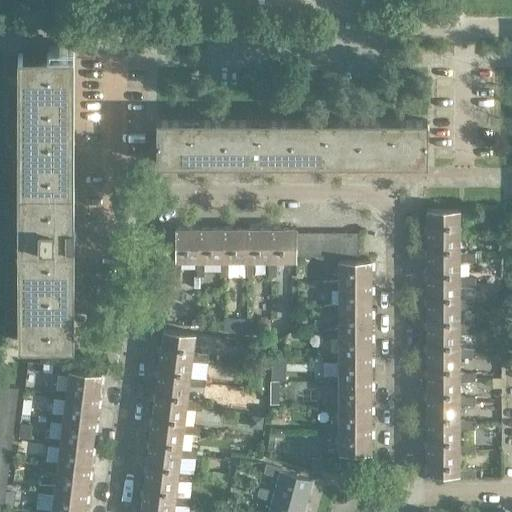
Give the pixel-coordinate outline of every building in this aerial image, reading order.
[(69,51),(17,51),(17,53),(22,53),(21,339),(18,339),(18,340),(73,340),(74,238),(74,219),(74,51),(69,51)] [(228,119),(156,119),(156,163),(228,163),(228,119)] [(295,119),(228,119),(228,163),(295,163),(295,119)] [(362,119),(295,119),(295,163),(362,163),(362,119)] [(426,119),(362,119),(362,163),(427,163),(426,119)] [(427,208),(427,233),(458,233),(458,237),(474,235),(474,229),(458,229),(459,208),(427,208)] [(176,259),(172,259),(172,275),(181,275),(181,259),(195,259),(200,259),(200,227),(175,227),(176,259)] [(200,259),(195,259),(197,275),(204,275),(205,259),(219,260),(224,260),(224,227),(200,227),(200,259)] [(224,260),(219,260),(221,276),(228,276),(228,259),(243,259),(248,259),(248,227),(224,227),(224,260)] [(248,259),(243,259),(245,275),(247,275),(252,275),(252,259),(267,259),(273,259),(272,228),(248,227),(248,259)] [(273,259),(267,259),(269,275),(276,276),(276,259),(296,259),(296,255),(296,232),(296,228),(272,228),(273,259)] [(296,232),(296,255),(308,255),(308,232),(296,232)] [(308,232),(308,255),(321,255),(321,232),(308,232)] [(321,255),(323,255),(333,256),(333,232),(321,232),(321,255)] [(333,232),(333,256),(338,256),(338,259),(346,259),(346,232),(333,232)] [(346,232),(346,259),(358,259),(358,232),(346,232)] [(427,233),(427,256),(459,257),(458,261),(474,260),(474,252),(458,252),(458,237),(458,233),(427,233)] [(338,256),(333,256),(323,255),(323,265),(338,265),(338,281),(338,283),(370,283),(370,259),(358,259),(346,259),(338,259),(338,256)] [(427,256),(427,281),(459,281),(459,285),(475,284),(475,276),(459,276),(458,261),(459,257),(427,256)] [(338,283),(338,281),(323,281),(323,288),(338,289),(338,305),(338,308),(370,307),(370,283),(338,283)] [(459,281),(427,281),(427,304),(459,305),(459,309),(475,308),(474,300),(459,300),(459,285),(459,281)] [(459,305),(427,304),(427,328),(459,328),(459,333),(474,331),(475,324),(458,324),(459,309),(459,305)] [(338,313),(338,328),(338,331),(370,331),(370,307),(338,308),(338,305),(323,305),(323,312),(338,313)] [(260,329),(265,329),(269,325),(269,320),(265,317),(260,317),(256,320),(256,325),(260,329)] [(246,318),(223,318),(223,329),(246,332),(246,331),(246,330),(246,318)] [(163,328),(159,353),(191,357),(190,361),(207,362),(207,354),(192,352),(194,332),(163,328)] [(338,336),(338,352),(338,355),(370,355),(370,331),(338,331),(338,328),(322,329),(323,336),(338,336)] [(427,328),(427,353),(458,353),(459,356),(475,355),(475,348),(459,348),(459,333),(459,328),(427,328)] [(338,355),(338,352),(322,353),(322,360),(338,360),(338,376),(338,379),(370,379),(370,355),(338,355)] [(159,353),(156,376),(188,381),(188,385),(204,386),(205,378),(189,376),(190,361),(191,357),(159,353)] [(427,353),(426,377),(458,377),(459,380),(475,379),(475,372),(458,372),(459,356),(458,353),(427,353)] [(53,363),(52,372),(57,373),(55,389),(66,390),(66,393),(98,397),(101,373),(69,369),(69,365),(53,363)] [(156,376),(153,401),(185,405),(185,409),(201,410),(204,386),(188,385),(188,381),(156,376)] [(338,385),(338,400),(338,403),(370,403),(370,379),(338,379),(338,376),(322,377),(322,384),(338,385)] [(426,377),(426,400),(459,401),(459,404),(475,404),(475,396),(459,396),(459,380),(458,377),(426,377)] [(0,385),(0,397),(16,400),(18,387),(0,385)] [(50,389),(49,396),(65,398),(63,413),(62,417),(95,421),(98,397),(66,393),(66,390),(55,389),(50,389)] [(0,397),(0,409),(15,412),(16,400),(0,397)] [(338,409),(338,423),(338,427),(370,427),(370,403),(338,403),(338,400),(322,401),(322,408),(338,409)] [(426,400),(426,425),(459,424),(459,428),(474,427),(474,420),(459,420),(459,404),(459,401),(426,400)] [(153,401),(150,424),(182,429),(182,433),(198,434),(199,426),(183,423),(185,409),(185,405),(153,401)] [(0,409),(0,422),(13,424),(15,412),(0,409)] [(47,413),(46,420),(62,422),(60,437),(59,441),(91,445),(92,445),(95,421),(62,417),(63,413),(47,413)] [(0,422),(0,434),(12,436),(13,424),(0,422)] [(338,427),(338,423),(322,425),(322,432),(338,433),(338,452),(370,452),(370,427),(338,427)] [(150,424),(147,448),(180,452),(179,456),(195,457),(196,450),(180,447),(182,433),(182,429),(150,424)] [(426,425),(426,448),(459,448),(459,453),(474,452),(474,444),(459,444),(459,428),(459,424),(426,425)] [(0,434),(0,447),(10,448),(12,436),(0,434)] [(44,437),(44,444),(59,447),(57,461),(56,465),(89,469),(92,445),(91,445),(59,441),(60,437),(44,437)] [(0,447),(0,459),(9,461),(10,448),(0,447)] [(147,448),(144,472),(177,476),(176,480),(192,481),(193,474),(177,472),(179,456),(180,452),(147,448)] [(426,448),(426,473),(458,474),(458,477),(474,477),(474,468),(459,468),(459,453),(459,448),(426,448)] [(323,473),(323,457),(311,457),(311,470),(323,473)] [(0,459),(0,472),(7,473),(9,461),(0,459)] [(41,461),(40,468),(56,471),(54,485),(53,489),(86,493),(89,469),(56,465),(57,461),(41,461)] [(266,462),(266,463),(263,471),(278,475),(274,489),(273,493),(305,501),(311,478),(279,469),(281,466),(266,462)] [(144,472),(141,496),(174,500),(173,505),(189,505),(190,498),(174,496),(176,480),(177,476),(144,472)] [(228,474),(220,472),(216,475),(215,480),(226,482),(228,474)] [(38,485),(37,492),(53,494),(50,510),(50,511),(83,511),(86,493),(53,489),(54,485),(38,485)] [(271,499),(268,511),(267,511),(301,511),(305,501),(273,493),(274,489),(259,487),(257,494),(271,499)] [(4,497),(3,508),(11,509),(13,490),(5,489),(4,497)] [(141,496),(139,511),(172,511),(173,505),(174,500),(141,496)]
